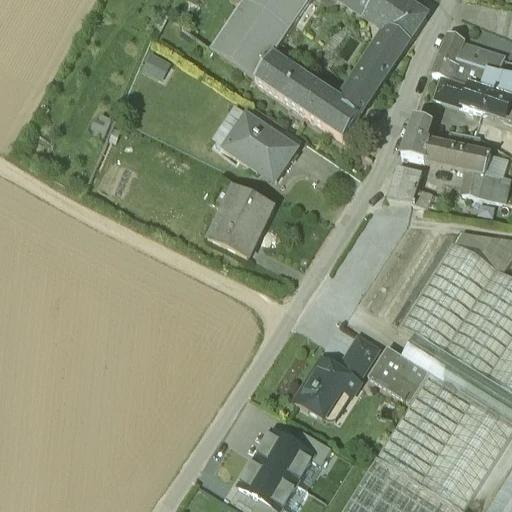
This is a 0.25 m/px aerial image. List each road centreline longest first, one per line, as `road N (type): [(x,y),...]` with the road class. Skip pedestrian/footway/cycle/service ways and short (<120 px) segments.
road 1 (residential): [(167,511),(361,200),(451,0)]
road 2 (track): [(287,319),(78,213),(0,164)]
